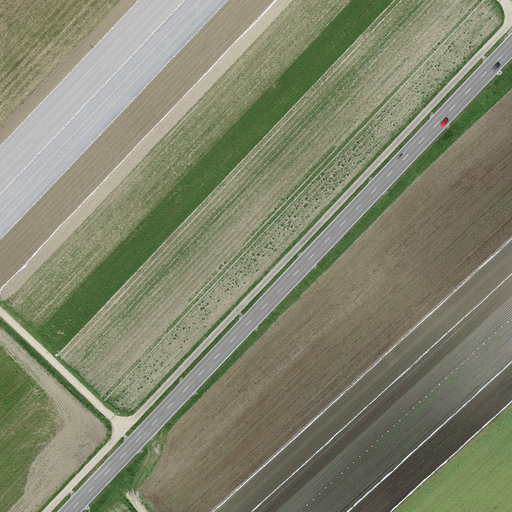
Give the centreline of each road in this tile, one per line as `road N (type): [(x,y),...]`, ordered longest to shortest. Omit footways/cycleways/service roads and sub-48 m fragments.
road 1 (track): [(44,511),(511,15)]
road 2 (secondary): [(70,511),(511,48)]
road 3 (track): [(0,319),(125,428)]
